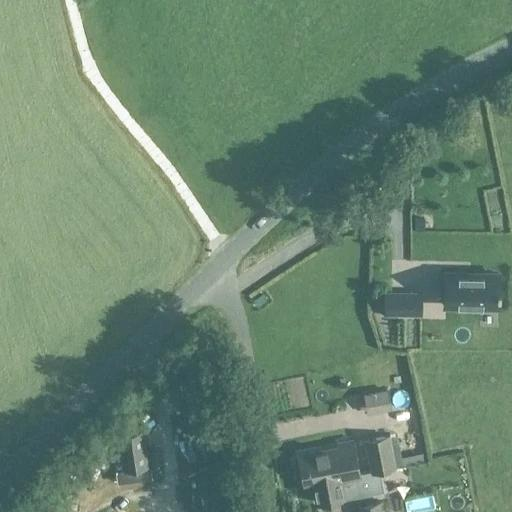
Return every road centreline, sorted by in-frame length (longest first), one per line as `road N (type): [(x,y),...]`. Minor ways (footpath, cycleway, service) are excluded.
road 1 (tertiary): [(216,268),(331,158),(511,48)]
road 2 (tertiary): [(0,481),(216,268)]
road 3 (unclassified): [(272,511),(239,322),(216,268)]
